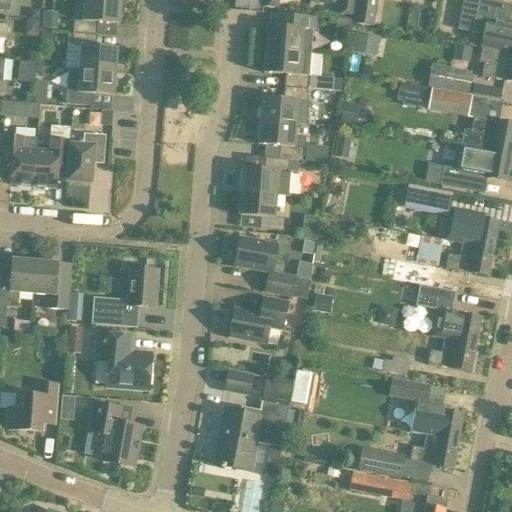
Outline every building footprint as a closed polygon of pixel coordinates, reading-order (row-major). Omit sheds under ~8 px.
[(0,0),(0,12),(9,13),(10,0),(7,0),(0,0)] [(91,0),(84,0),(83,23),(74,22),(73,35),(96,36),(97,24),(118,25),(120,2),(91,0)] [(248,0),(248,10),(259,11),(259,0),(248,0)] [(278,9),(279,0),(261,0),(261,8),(278,9)] [(338,0),(337,15),(353,18),(355,0),(338,0)] [(357,0),(353,25),(373,28),(377,0),(357,0)] [(481,49),(481,51),(511,56),(511,26),(506,25),(509,6),(478,0),(463,0),(458,30),(483,35),(480,49),(481,49)] [(290,17),(288,29),(267,28),(265,51),(311,54),(312,32),(315,32),(316,19),(290,17)] [(0,24),(0,37),(7,38),(8,26),(0,24)] [(356,34),(352,53),(375,57),(379,38),(356,34)] [(95,49),(96,36),(73,35),(72,47),(67,47),(66,70),(115,74),(116,51),(95,49)] [(454,59),(469,61),(471,48),(455,46),(454,59)] [(263,74),(285,76),(284,88),(308,90),(311,54),(265,51),(263,74)] [(481,78),(493,80),(511,83),(511,56),(481,51),(479,64),(483,65),(481,78)] [(19,80),(35,81),(36,63),(20,62),(19,80)] [(430,66),(426,89),(468,97),(472,74),(430,66)] [(90,108),(91,95),(113,97),(115,74),(66,70),(65,71),(69,71),(66,106),(90,108)] [(333,80),(332,92),(340,93),(341,80),(333,80)] [(38,82),(38,100),(48,100),(48,81),(38,82)] [(467,98),(468,97),(426,89),(411,86),(409,93),(398,90),(396,101),(402,102),(401,105),(467,118),(471,99),(467,98)] [(284,88),(283,101),(261,99),(259,123),(295,125),(297,102),(307,103),(308,90),(284,88)] [(0,115),(40,116),(41,102),(0,101),(0,115)] [(357,126),(360,107),(342,104),(339,123),(357,126)] [(511,150),(511,126),(485,121),(485,122),(473,119),(471,132),(464,131),(461,145),(511,155),(511,150)] [(303,150),(293,149),(295,125),(259,123),(257,146),(279,148),(278,160),(288,161),(302,163),(303,150)] [(83,135),(82,148),(70,147),(67,182),(90,184),(91,165),(103,166),(105,137),(83,135)] [(0,164),(0,183),(10,184),(10,186),(33,188),(36,152),(37,140),(2,137),(0,164)] [(333,161),(354,165),(358,141),(337,137),(333,161)] [(49,139),(48,153),(36,152),(33,188),(55,189),(57,170),(65,171),(67,141),(49,139)] [(307,161),(328,161),(329,146),(307,145),(307,161)] [(506,182),(509,168),(511,168),(511,167),(511,156),(511,157),(511,155),(461,145),(457,170),(443,168),(439,187),(472,193),(475,176),(506,182)] [(242,170),(240,193),(289,197),(291,174),(287,173),(288,161),(278,160),(265,159),(264,172),(242,170)] [(405,207),(448,216),(452,196),(408,188),(405,207)] [(284,220),(274,219),(276,197),(288,198),(289,197),(240,193),(238,217),(260,218),(259,230),(283,232),(284,220)] [(452,228),(465,231),(462,244),(493,250),(498,223),(455,214),(452,228)] [(318,242),(319,217),(308,217),(307,241),(318,242)] [(396,236),(394,255),(408,256),(410,237),(396,236)] [(439,241),(439,240),(422,237),(417,264),(437,268),(442,242),(439,241)] [(305,301),(309,282),(271,275),(276,246),(239,239),(234,268),(268,275),(265,293),(305,301)] [(445,270),(457,272),(467,274),(467,275),(488,279),(493,250),(462,244),(460,258),(447,256),(445,270)] [(395,260),(391,280),(431,288),(435,269),(395,260)] [(11,266),(0,265),(0,307),(17,309),(18,294),(32,295),(34,263),(12,261),(11,266)] [(72,266),(57,264),(34,263),(32,295),(45,296),(43,310),(68,312),(72,266)] [(136,329),(138,308),(154,309),(157,272),(129,270),(127,302),(93,299),(91,326),(136,329)] [(431,338),(444,340),(475,346),(480,319),(450,313),(454,293),(419,287),(415,308),(436,312),(431,338)] [(281,332),(287,303),(262,299),(259,315),(234,310),(228,339),(265,346),(268,329),(281,332)] [(72,349),(80,349),(79,328),(71,328),(72,349)] [(93,363),(108,364),(106,388),(147,392),(150,355),(135,354),(136,337),(95,333),(93,363)] [(427,366),(439,368),(470,374),(475,346),(444,340),(442,354),(429,352),(427,366)] [(384,356),(381,375),(411,380),(414,361),(384,356)] [(298,371),(292,402),(307,405),(313,374),(298,371)] [(228,373),(224,393),(247,397),(251,378),(228,373)] [(241,409),(240,414),(224,411),(214,466),(249,473),(255,444),(281,449),(292,384),(266,380),(263,395),(259,398),(258,404),(261,404),(259,413),(241,409)] [(389,393),(388,398),(426,405),(429,388),(384,380),(382,392),(389,393)] [(37,384),(36,397),(16,396),(15,410),(8,410),(6,431),(41,433),(42,426),(56,427),(59,385),(37,384)] [(74,421),(76,397),(62,396),(60,420),(74,421)] [(86,434),(106,438),(101,462),(133,468),(140,429),(121,425),(124,409),(92,403),(86,434)] [(462,416),(431,410),(431,409),(419,407),(417,421),(412,420),(409,423),(407,434),(426,438),(457,443),(462,416)] [(426,438),(424,450),(411,448),(409,462),(422,464),(422,463),(432,465),(432,467),(452,471),(457,443),(426,438)] [(405,457),(361,450),(357,473),(401,481),(405,457)] [(409,502),(411,495),(428,498),(430,487),(411,484),(411,485),(352,474),(349,491),(409,502)] [(443,511),(444,511),(401,503),(399,511),(443,511)]
